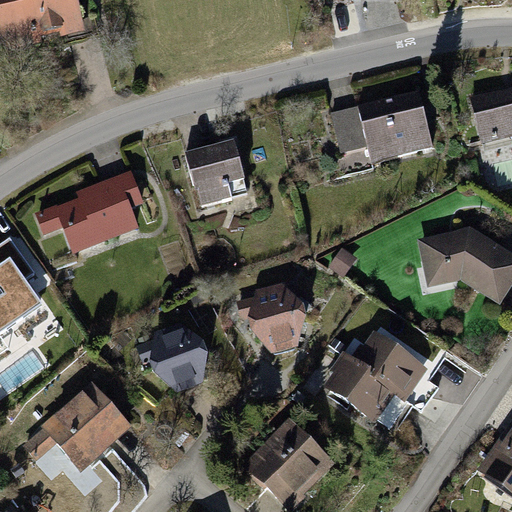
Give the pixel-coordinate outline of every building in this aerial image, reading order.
[(0,0),(10,37),(44,29),(45,33),(63,29),(62,25),(82,20),(77,0),(0,0)] [(509,94),(474,102),(477,119),(488,116),(494,143),(511,138),(511,96),(509,97),(509,94)] [(424,111),(421,95),(334,117),(341,146),(367,139),(372,160),(399,154),(400,158),(434,149),(428,124),(424,125),(421,112),(424,111)] [(236,144),(187,157),(195,186),(198,185),(204,208),(223,203),(224,204),(234,202),(230,187),(247,182),(236,144)] [(83,204),(60,213),(76,254),(138,230),(130,210),(142,205),(132,177),(104,188),(106,193),(82,202),(83,204)] [(511,261),(471,235),(424,246),(430,273),(446,270),(501,304),(511,286),(511,261)] [(35,273),(12,239),(0,247),(0,332),(43,303),(27,279),(35,273)] [(338,248),(324,268),(340,280),(355,259),(338,248)] [(287,294),(260,301),(252,329),(271,349),(298,343),(306,315),(287,294)] [(185,334),(158,343),(154,372),(176,390),(203,380),(207,351),(185,334)] [(380,340),(361,369),(403,398),(412,385),(411,375),(418,366),(380,340)] [(403,398),(361,369),(353,363),(332,393),(369,418),(371,416),(391,430),(410,403),(403,398)] [(67,413),(46,431),(81,472),(116,443),(111,437),(127,425),(95,388),(75,406),(79,410),(74,414),(70,412),(67,413)] [(265,462),(250,476),(266,492),(269,489),(292,511),(304,500),(297,493),(316,475),(319,478),(332,465),(310,443),(308,446),(289,427),(272,445),(274,447),(262,459),(265,462)] [(511,436),(487,473),(511,490),(511,436)]
